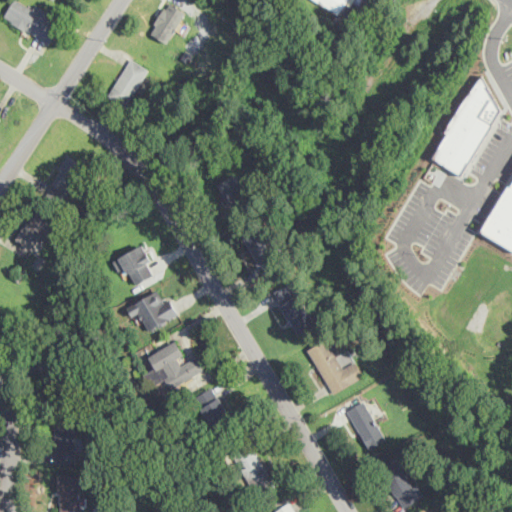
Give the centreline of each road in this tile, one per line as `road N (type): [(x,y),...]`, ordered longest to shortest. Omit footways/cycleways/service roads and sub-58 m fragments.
road 1 (residential): [(349,511),(160,192),(92,123),(0,66)]
road 2 (residential): [(0,187),(121,0)]
